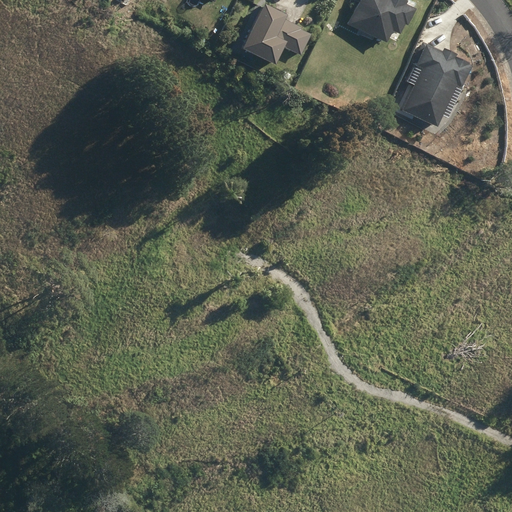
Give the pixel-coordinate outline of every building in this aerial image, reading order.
[(354,0),(356,1),(346,23),(383,40),(389,28),(396,32),(401,22),(404,24),(412,7),(402,2),(403,0),(354,0)] [(261,3),(240,46),(272,62),(280,45),(298,54),(308,34),(298,29),(299,27),(281,18),(283,14),(261,3)] [(400,109),(435,125),(454,83),(457,84),(467,63),(464,62),(465,61),(439,49),(438,51),(423,44),(414,64),(419,67),(400,109)] [(237,226),(236,227),(230,219),(231,218),(223,207),(217,212),(212,205),(198,216),(203,223),(182,240),(202,266),(219,253),(220,255),(232,246),(230,244),(242,235),(243,234),(237,226)] [(318,354),(295,334),(280,350),(303,370),(318,354)]
